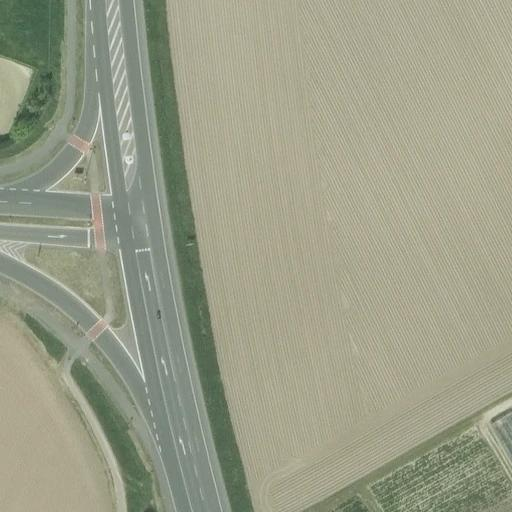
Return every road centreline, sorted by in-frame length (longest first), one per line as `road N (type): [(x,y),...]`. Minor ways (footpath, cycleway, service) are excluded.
road 1 (secondary): [(0,263),(97,332),(182,450)]
road 2 (secondary): [(108,0),(88,128),(58,170),(0,202)]
road 3 (primary): [(182,450),(141,236)]
road 4 (primary): [(135,202),(111,0)]
road 5 (track): [(121,511),(114,465),(62,372),(78,349)]
road 6 (secondary): [(0,237),(141,236)]
road 7 (secondary): [(135,202),(0,203)]
